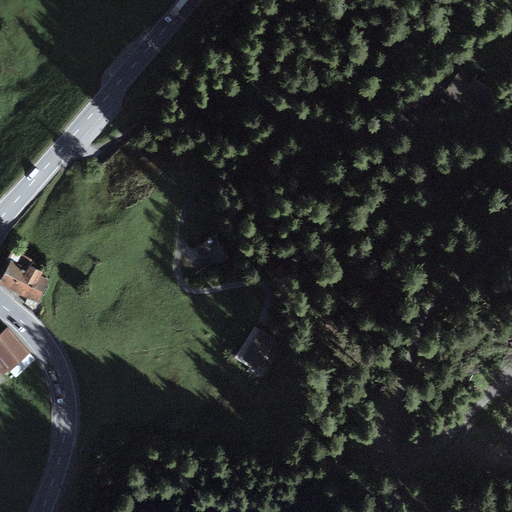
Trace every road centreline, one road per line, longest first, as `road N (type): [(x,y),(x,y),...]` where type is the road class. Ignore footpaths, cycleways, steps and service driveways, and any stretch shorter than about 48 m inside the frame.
road 1 (track): [(511,111),(424,130),(345,130),(222,102),(154,119),(101,151),(67,141)]
road 2 (track): [(260,317),(267,292),(258,282),(194,292),(180,281),(183,208),(208,182),(345,130)]
road 3 (track): [(391,511),(405,376),(420,329),(447,287),(511,233)]
road 4 (primary): [(0,218),(189,0)]
road 5 (primary): [(42,511),(63,438),(64,395),(45,348),(0,304)]
road 6 (track): [(396,459),(437,446),(511,372)]
